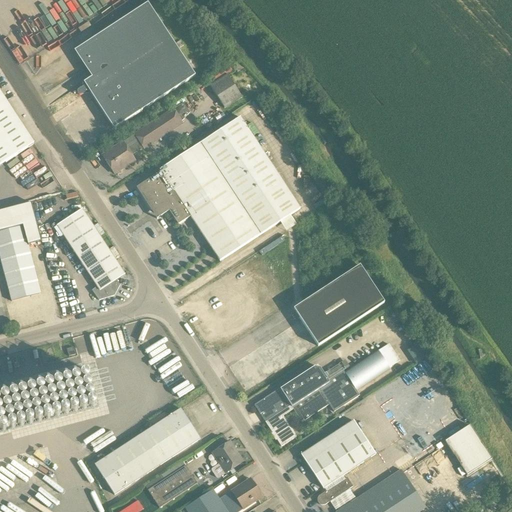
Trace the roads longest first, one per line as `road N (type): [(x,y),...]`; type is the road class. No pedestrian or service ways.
road 1 (unclassified): [(155,292),(0,55)]
road 2 (unclassified): [(299,511),(155,292)]
road 3 (unclassified): [(0,346),(143,308),(155,292)]
